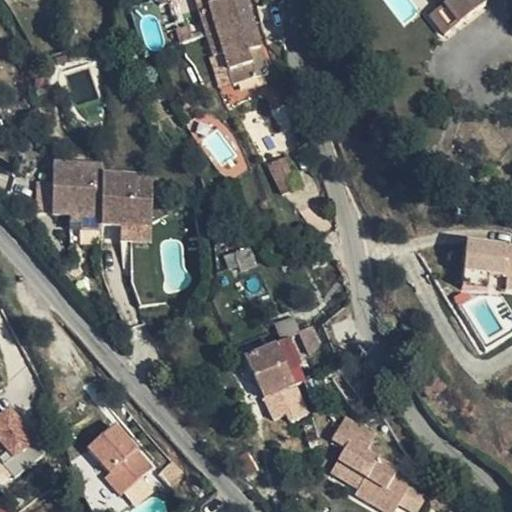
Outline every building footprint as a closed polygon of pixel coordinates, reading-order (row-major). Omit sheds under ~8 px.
[(194,0),(207,39),(250,26),(241,0),(194,0)] [(428,18),(443,38),(483,6),(478,0),(436,0),(442,6),(428,18)] [(250,26),(207,39),(213,58),(222,56),(233,87),(265,77),(250,26)] [(26,158),(36,152),(30,140),(20,145),(26,158)] [(459,191),(469,181),(449,159),(440,167),(459,191)] [(280,198),(299,188),(287,161),(267,169),(280,198)] [(101,177),(101,168),(52,167),(51,186),(51,216),(68,217),(100,218),(101,177)] [(119,227),(150,228),(151,179),(101,177),(100,218),(100,226),(119,227)] [(426,218),(435,209),(407,182),(399,191),(426,218)] [(79,232),(100,232),(100,226),(100,218),(68,217),(68,226),(79,226),(79,232)] [(128,237),(128,244),(150,244),(150,228),(119,227),(119,237),(128,237)] [(314,249),(321,244),(314,234),(307,240),(314,249)] [(461,286),(511,291),(511,241),(467,237),(461,286)] [(255,266),(248,250),(224,260),(228,271),(238,267),(240,273),(255,266)] [(326,259),(320,257),(316,259),(310,261),(312,268),(317,266),(323,267),(326,264),(326,259)] [(335,345),(360,335),(352,318),(328,329),(335,345)] [(319,343),(310,327),(300,333),(308,354),(319,343)] [(292,387),(301,383),(284,342),(274,346),(242,361),(267,411),(297,396),(292,387)] [(437,371),(430,359),(410,372),(416,385),(419,383),(437,371)] [(419,383),(428,399),(446,387),(437,371),(419,383)] [(9,405),(0,413),(0,442),(14,458),(38,437),(9,405)] [(319,445),(312,421),(302,425),(309,448),(319,445)] [(377,511),(393,511),(409,487),(392,477),(394,474),(364,455),(374,440),(344,422),(331,443),(343,451),(329,473),(356,490),(353,496),(377,511)] [(115,424),(88,448),(110,473),(105,478),(121,496),(154,467),(115,424)] [(255,472),(245,454),(234,460),(246,478),(255,472)] [(0,461),(0,483),(8,480),(0,461)] [(216,511),(209,502),(198,510),(199,511),(216,511)]
